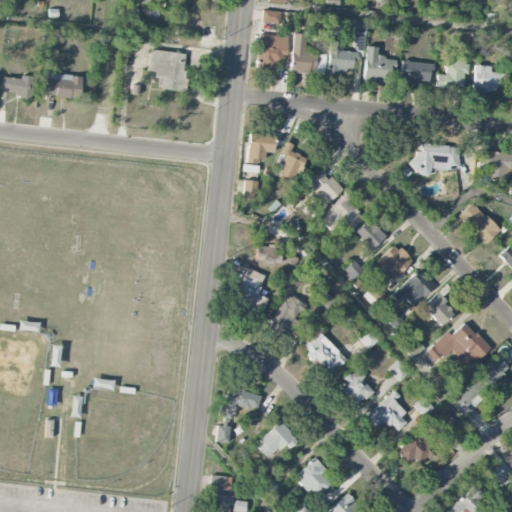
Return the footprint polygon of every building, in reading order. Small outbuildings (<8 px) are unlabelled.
[(138,6),(125,6),(124,25),(137,26),(138,6)] [(280,11),(261,11),(261,23),(280,23),(280,11)] [(348,34),(365,34),(365,21),(349,20),(348,34)] [(289,70),(314,74),(317,54),(303,52),(305,35),(294,34),(289,70)] [(272,67),(272,61),(284,61),(286,36),(258,35),(256,66),(272,67)] [(341,42),(328,41),(327,72),(354,73),(355,52),(341,52),(341,42)] [(395,59),(376,57),(377,48),(365,47),(362,79),(393,82),(395,59)] [(188,54),(150,50),(147,71),(155,72),(154,78),(161,79),(160,89),(184,92),(188,54)] [(462,88),(464,57),(447,56),(446,75),(436,75),(435,87),(462,88)] [(399,83),(430,84),(432,63),(400,61),(399,83)] [(473,92),(498,93),(499,73),(489,72),(489,66),(473,66),(473,92)] [(80,98),(81,75),(42,74),(41,96),(80,98)] [(1,77),(0,95),(31,96),(32,76),(20,76),(20,79),(1,77)] [(256,160),(264,161),(264,152),(273,152),(274,135),(247,134),(246,164),(256,164),(256,160)] [(289,152),(292,145),(285,142),(280,154),(285,156),(277,175),(295,182),(305,158),(289,152)] [(421,145),(420,152),(412,152),(410,171),(428,173),(429,168),(457,171),(460,149),(421,145)] [(479,168),(488,169),(487,178),(507,180),(510,155),(481,151),(479,168)] [(323,206),(341,190),(320,168),(303,184),(323,206)] [(255,199),(256,181),(243,180),(241,198),(255,199)] [(363,218),(342,196),(319,219),(330,230),(340,220),(350,230),(363,218)] [(484,244),(498,231),(472,202),(457,216),(484,244)] [(384,238),(367,220),(354,233),(370,250),(384,238)] [(375,262),(391,280),(410,262),(393,244),(375,262)] [(255,262),(280,264),(281,247),(256,246),(255,262)] [(342,271),(351,280),(362,270),(353,261),(342,271)] [(232,302),(261,314),(267,299),(256,295),(264,276),(245,268),(232,302)] [(390,295),(397,302),(403,297),(412,306),(432,286),(416,270),(390,295)] [(325,311),(334,301),(320,288),(311,298),(325,311)] [(421,306),(439,326),(454,313),(436,293),(421,306)] [(267,329),(287,338),(303,303),(283,294),(267,329)] [(402,320),(392,309),(383,317),(393,328),(402,320)] [(38,322),(18,321),(17,331),(37,332),(38,322)] [(424,352),(434,363),(449,349),(466,368),(487,348),(464,322),(450,335),(447,331),(424,352)] [(324,364),(332,372),(345,359),(318,331),(301,348),(320,368),(324,364)] [(424,348),(416,340),(404,351),(412,359),(424,348)] [(57,367),(58,346),(50,346),(49,366),(57,367)] [(477,373),(491,387),(509,368),(495,355),(477,373)] [(355,407),(373,390),(355,370),(336,386),(355,407)] [(91,388),(112,389),(113,380),(92,379),(91,388)] [(460,391),(456,386),(446,396),(460,411),(469,403),(471,406),(485,393),(473,380),(460,391)] [(219,425),(225,426),(228,414),(234,415),(236,406),(256,410),(259,395),(228,387),(219,425)] [(388,395),(363,418),(374,429),(383,420),(395,432),(410,419),(388,395)] [(70,417),(79,417),(79,397),(70,396),(70,417)] [(424,417),(433,408),(422,396),(413,406),(424,417)] [(427,424),(439,439),(456,425),(444,410),(427,424)] [(44,438),(52,438),(52,420),(44,420),(44,438)] [(290,449),(298,440),(278,422),(255,447),(268,459),(284,443),(290,449)] [(228,443),(228,427),(215,426),(215,442),(228,443)] [(414,458),(418,464),(435,452),(419,431),(393,449),(404,465),(414,458)] [(320,474),(325,470),(313,457),(293,476),(314,498),(329,484),(320,474)] [(510,480),(495,467),(486,477),(501,490),(510,480)] [(229,490),(231,478),(210,475),(208,488),(229,490)] [(258,483),(270,494),(278,486),(266,475),(258,483)] [(449,511),(476,511),(483,506),(476,499),(481,494),(474,486),(448,510),(449,511)] [(228,511),(229,496),(210,495),(209,511),(228,511)] [(360,511),(345,495),(326,511),(360,511)] [(232,511),(233,511),(244,511),(245,502),(233,501),(232,511)]
